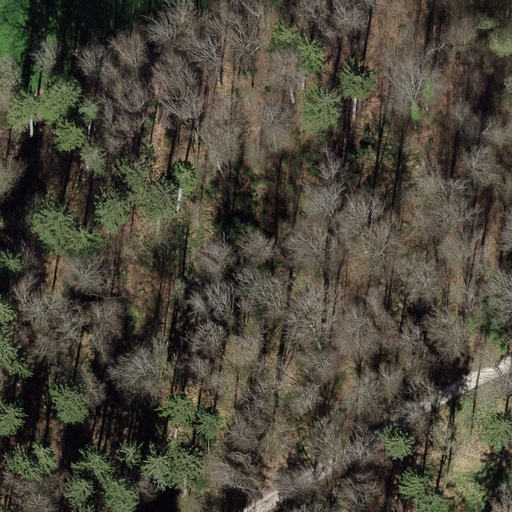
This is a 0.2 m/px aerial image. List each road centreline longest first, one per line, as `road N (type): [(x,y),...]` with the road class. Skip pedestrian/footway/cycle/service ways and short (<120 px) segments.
road 1 (track): [(343,0),(0,170)]
road 2 (track): [(241,511),(511,360)]
road 3 (track): [(362,439),(433,461),(511,464)]
